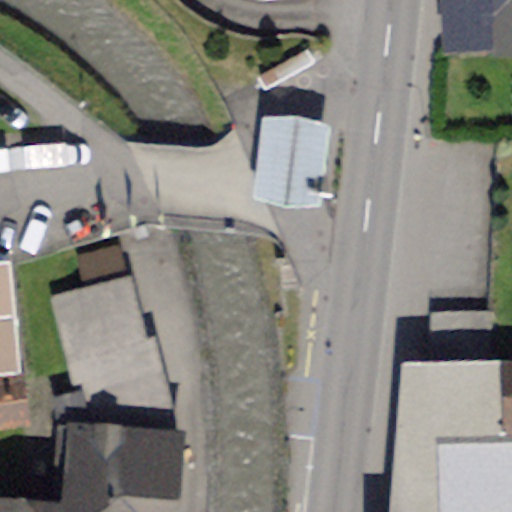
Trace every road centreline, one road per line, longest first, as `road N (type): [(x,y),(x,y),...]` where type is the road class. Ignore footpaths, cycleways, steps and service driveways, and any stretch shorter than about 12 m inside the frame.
road 1 (residential): [(0,79),(138,183),(228,183)]
road 2 (secondary): [(360,263),(330,511)]
road 3 (residential): [(385,65),(273,105),(228,183)]
road 4 (secondary): [(385,65),(360,263)]
road 5 (residential): [(228,183),(262,215),(360,263)]
